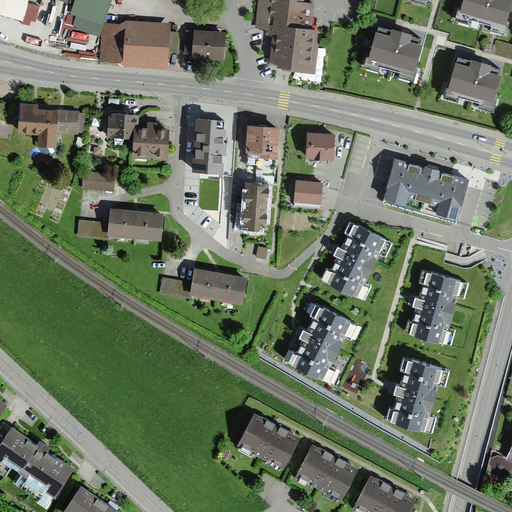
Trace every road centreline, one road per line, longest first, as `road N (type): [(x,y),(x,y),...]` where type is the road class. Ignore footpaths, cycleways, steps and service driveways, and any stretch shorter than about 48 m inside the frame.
road 1 (primary): [(511,155),(247,94)]
road 2 (primary): [(247,94),(0,62)]
road 3 (residential): [(0,359),(161,511)]
road 4 (residential): [(457,511),(511,307)]
